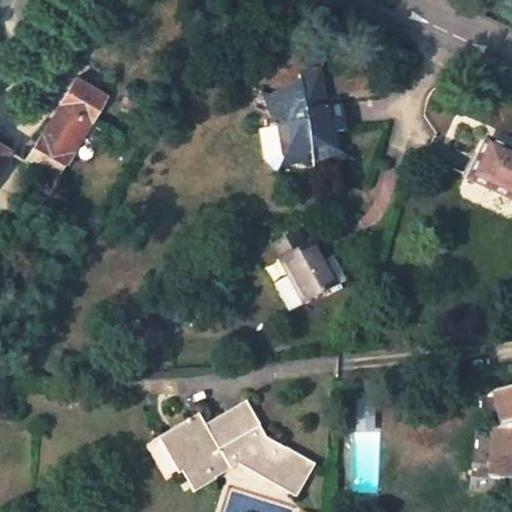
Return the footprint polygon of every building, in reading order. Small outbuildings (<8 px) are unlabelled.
[(326,107),(319,71),(299,74),(301,90),(272,96),(277,127),(280,126),(286,160),(313,155),(315,167),(341,162),(336,134),(345,132),(339,105),(326,107)] [(106,94),(79,77),(30,156),(59,173),(106,94)] [(511,198),(511,151),(488,140),(471,179),(511,198)] [(337,288),(312,241),(305,245),(297,231),(273,244),(281,258),(306,305),(337,288)] [(511,387),(493,392),(503,428),(495,427),(490,476),(511,477),(511,387)] [(295,494),(313,464),(265,437),(247,402),(207,425),(200,414),(167,433),(189,467),(183,472),(195,491),(216,478),(214,476),(238,463),(295,494)] [(162,436),(183,472),(189,467),(167,433),(162,436)]
